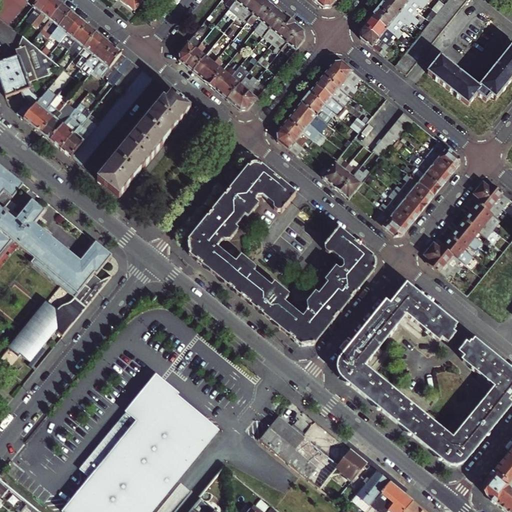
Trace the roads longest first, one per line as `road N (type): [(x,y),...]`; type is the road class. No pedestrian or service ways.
road 1 (residential): [(0,447),(153,258)]
road 2 (tertiary): [(0,133),(153,258)]
road 3 (residential): [(332,34),(483,158)]
road 4 (residential): [(248,138),(399,261)]
road 5 (tertiary): [(153,258),(302,380)]
road 6 (tertiary): [(302,380),(449,500)]
road 7 (residential): [(302,380),(399,261)]
road 8 (residential): [(248,138),(153,258)]
road 9 (unknown): [(188,480),(236,426),(288,484)]
road 10 (residential): [(399,261),(511,353)]
road 11 (residential): [(143,53),(248,138)]
road 12 (residential): [(332,34),(248,138)]
road 13 (residential): [(399,261),(483,158)]
